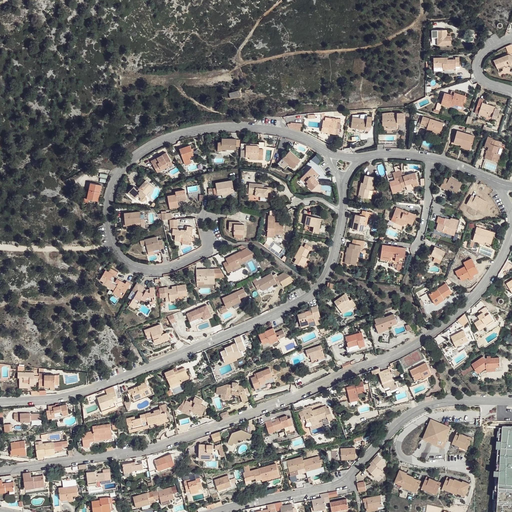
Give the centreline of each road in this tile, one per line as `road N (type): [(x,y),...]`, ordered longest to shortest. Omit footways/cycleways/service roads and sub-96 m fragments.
road 1 (residential): [(511,243),(460,312),(408,348),(156,448),(0,471)]
road 2 (residential): [(327,153),(260,126),(156,140),(113,179),(113,246),(131,265),(160,269),(209,249),(206,235)]
road 3 (residential): [(343,209),(326,275),(303,298),(117,381),(70,396),(0,402)]
road 4 (residential): [(511,401),(432,403),(402,419),(335,485),(212,511)]
road 5 (track): [(277,0),(239,46),(247,62),(377,45),(417,20),(421,0)]
